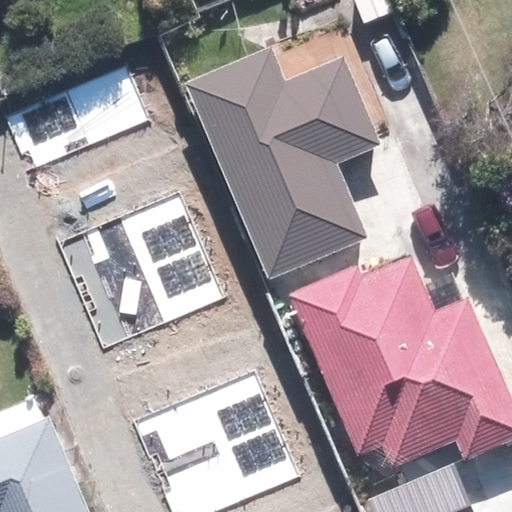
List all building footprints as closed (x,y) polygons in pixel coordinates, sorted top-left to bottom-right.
[(269,279),(368,239),(337,163),(383,145),(346,55),(283,81),(271,52),(190,84),(269,279)] [(92,108),(87,97),(62,89),(0,115),(0,213),(101,170),(90,143),(115,132),(103,104),(92,108)] [(347,273),(279,302),(346,459),(370,449),(380,471),(444,444),(453,463),(511,438),(454,307),(423,320),(399,264),(352,284),(347,273)] [(257,511),(329,483),(287,378),(265,367),(239,377),(229,354),(155,350),(88,376),(98,399),(90,402),(134,511),(257,511)] [(74,511),(36,422),(0,437),(0,511),(74,511)]
